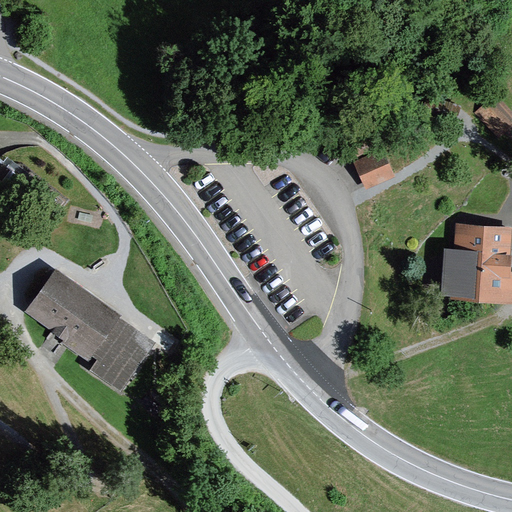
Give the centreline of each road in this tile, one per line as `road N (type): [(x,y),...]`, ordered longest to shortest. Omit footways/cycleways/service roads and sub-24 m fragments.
road 1 (tertiary): [(0,77),(64,108),(123,154),(320,403),(407,458),(511,494)]
road 2 (track): [(289,360),(243,363),(213,399),(295,511)]
road 3 (track): [(200,511),(39,361)]
